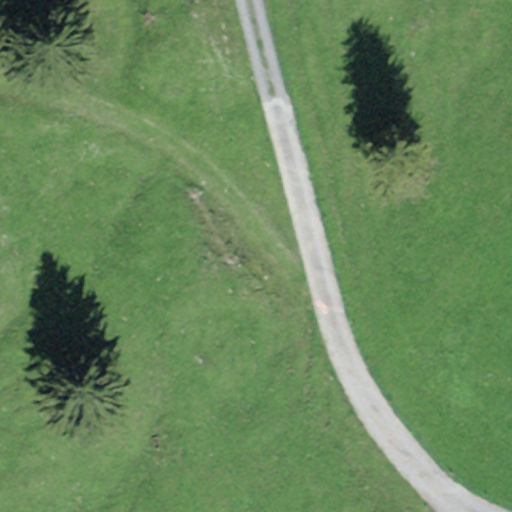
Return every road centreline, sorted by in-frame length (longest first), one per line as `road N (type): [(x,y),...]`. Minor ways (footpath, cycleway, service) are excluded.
road 1 (track): [(331,322),(244,0)]
road 2 (track): [(469,511),(384,422),(331,322)]
